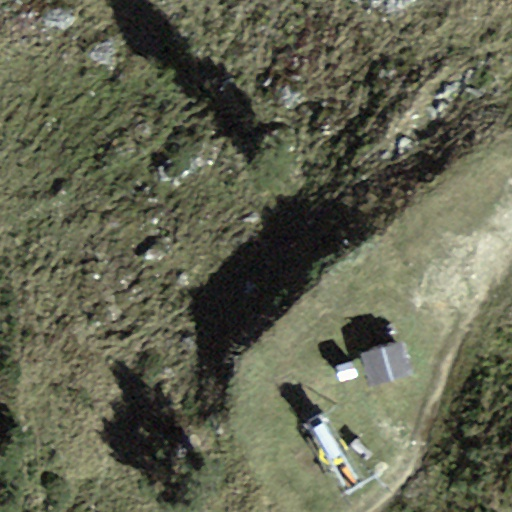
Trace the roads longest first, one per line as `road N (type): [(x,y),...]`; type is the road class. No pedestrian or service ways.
road 1 (track): [(511,197),(472,255),(371,324),(270,354)]
road 2 (track): [(472,255),(393,484),(369,511)]
